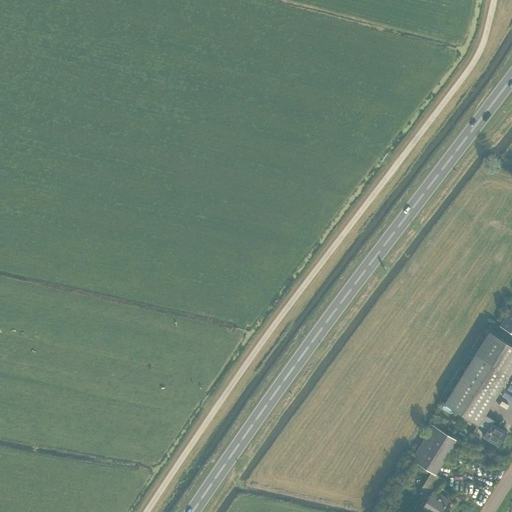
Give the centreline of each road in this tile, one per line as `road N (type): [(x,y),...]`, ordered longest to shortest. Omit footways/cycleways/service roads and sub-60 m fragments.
road 1 (unclassified): [(146,511),(476,58),(493,0)]
road 2 (trunk): [(192,511),(511,77)]
